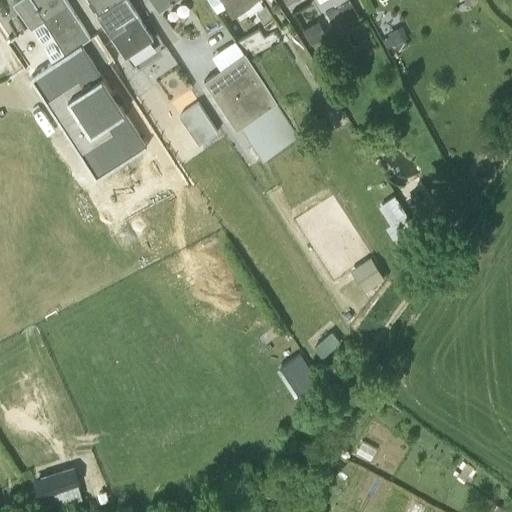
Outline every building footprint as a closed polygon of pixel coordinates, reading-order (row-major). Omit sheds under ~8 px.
[(13,0),(41,42),(53,35),(64,54),(81,44),(90,37),(66,0),(13,0)] [(110,39),(122,57),(152,38),(144,24),(127,0),(90,0),(98,12),(95,14),(110,39)] [(152,0),(159,11),(176,0),(152,0)] [(210,0),(213,4),(219,0),(223,0),(232,14),(246,5),(243,0),(210,0)] [(258,14),(265,25),(275,19),(267,8),(258,14)] [(396,48),(411,39),(403,24),(387,33),(396,48)] [(258,27),(236,41),(244,54),(249,61),(283,39),(276,29),(264,37),(258,27)] [(147,144),(82,46),(31,75),(96,178),(147,144)] [(298,137),(249,61),(244,54),(204,81),(237,131),(242,126),(264,159),(298,137)] [(419,188),(406,197),(421,219),(435,209),(419,188)] [(422,235),(413,222),(396,195),(377,207),(389,224),(388,225),(402,247),(422,235)] [(375,254),(353,265),(364,287),(386,277),(375,254)] [(341,341),(331,330),(313,346),(322,357),(341,341)] [(284,362),(299,389),(319,378),(305,351),(284,362)] [(76,470),(37,482),(41,496),(43,495),(47,509),(85,497),(76,470)]
